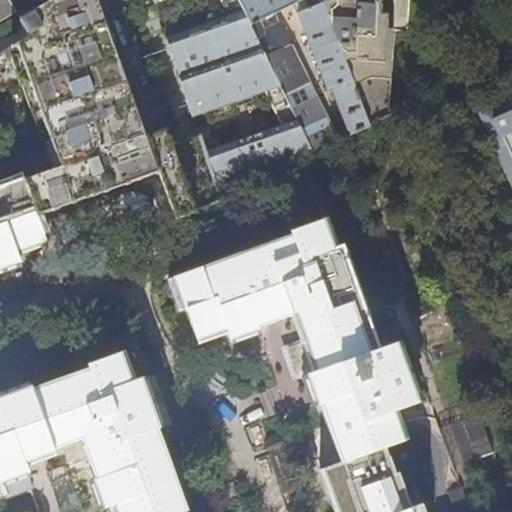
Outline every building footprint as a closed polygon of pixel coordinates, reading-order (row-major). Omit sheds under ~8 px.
[(0,0),(0,20),(15,12),(9,2),(8,0),(0,0)] [(149,135),(99,0),(60,0),(45,9),(21,22),(29,35),(0,55),(0,116),(22,178),(35,215),(157,173),(173,219),(193,210),(171,147),(164,129),(149,135)] [(152,0),(197,138),(217,200),(226,197),(314,152),(240,0),(152,0)] [(240,0),(314,152),(338,139),(279,21),(263,28),(258,18),(295,0),(297,0),(300,8),(298,10),(328,86),(332,85),(350,133),(370,124),(320,0),(240,0)] [(320,0),(370,124),(391,115),(389,110),(395,29),(388,28),(389,13),(381,12),(381,0),(320,0)] [(0,33),(9,28),(3,19),(0,21),(0,33)] [(511,93),(476,109),(511,189),(511,93)] [(193,210),(217,200),(197,138),(171,147),(193,210)] [(0,266),(17,261),(14,250),(43,239),(35,215),(22,178),(0,186),(0,266)] [(319,370),(378,349),(341,246),(331,249),(320,220),(290,231),(291,235),(190,271),(176,277),(197,336),(225,325),(229,336),(268,322),(298,311),(319,370)] [(378,349),(319,370),(309,373),(314,387),(340,463),(383,448),(399,442),(388,412),(414,403),(393,344),(378,349)] [(33,456),(83,438),(107,506),(119,502),(121,511),(183,511),(187,511),(188,510),(150,405),(140,378),(129,382),(118,353),(89,364),(90,368),(12,396),(0,400),(0,480),(27,470),(24,459),(33,456)] [(422,511),(419,504),(408,508),(396,474),(393,475),(383,448),(340,463),(320,470),(335,511),(422,511)] [(212,494),(214,501),(239,492),(236,485),(212,494)]
